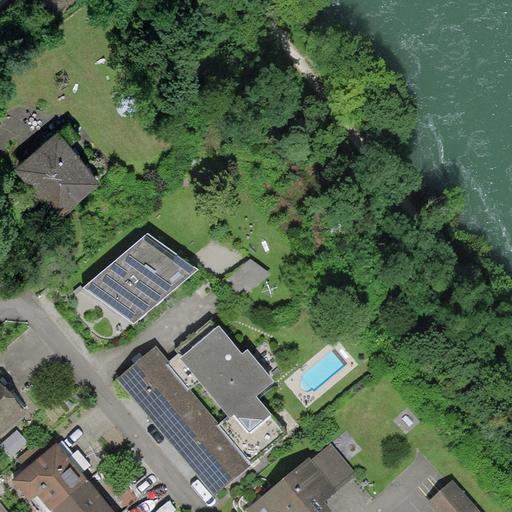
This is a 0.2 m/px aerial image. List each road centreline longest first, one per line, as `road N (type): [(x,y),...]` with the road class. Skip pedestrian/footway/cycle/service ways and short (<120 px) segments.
road 1 (trunk): [(441,511),(0,71)]
road 2 (residential): [(0,309),(33,303),(201,511)]
